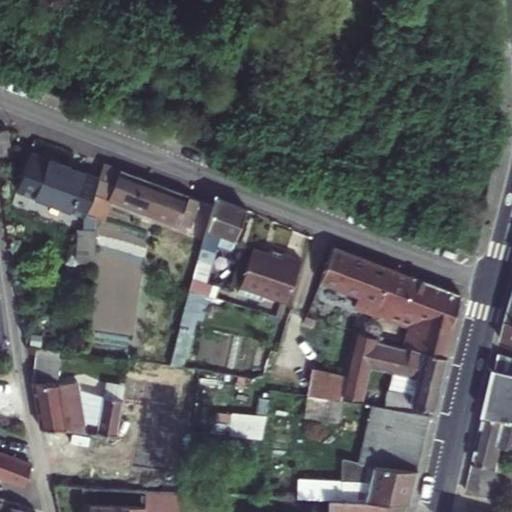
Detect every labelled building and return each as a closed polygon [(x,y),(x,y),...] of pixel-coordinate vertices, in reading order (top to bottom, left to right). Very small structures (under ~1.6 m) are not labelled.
[(87,180),(90,182),(91,168),(91,160),(29,135),(16,168),(71,192),(73,197),(79,199),(87,180)] [(90,182),(183,221),(193,196),(96,155),(93,161),(91,168),(90,182)] [(14,172),(73,197),(71,192),(16,168),(14,172)] [(224,246),(242,201),(212,190),(188,257),(198,261),(203,250),(215,254),(219,244),(224,246)] [(75,243),(90,244),(90,213),(76,212),(75,243)] [(133,236),(143,240),(147,227),(138,224),(133,236)] [(348,300),(373,311),(377,299),(374,297),(390,263),(329,238),(314,275),(352,290),(348,300)] [(282,295),(294,251),(263,243),(261,247),(246,243),(236,278),(261,284),(259,288),(282,295)] [(181,281),(192,285),(198,261),(188,257),(186,260),(181,281)] [(408,271),(390,263),(374,297),(377,299),(389,303),(394,305),(408,271)] [(400,307),(411,312),(414,301),(448,311),(454,289),(408,271),(394,305),(400,307)] [(373,311),(384,314),(389,303),(377,299),(373,311)] [(411,312),(403,339),(438,347),(448,311),(414,301),(411,312)] [(395,319),(400,307),(394,305),(389,303),(384,314),(395,319)] [(309,362),(305,389),(336,394),(336,392),(426,404),(429,404),(441,348),(438,348),(438,347),(403,339),(402,343),(374,334),(375,330),(351,324),(342,367),(309,362)] [(37,418),(40,419),(82,426),(76,377),(54,377),(59,342),(33,338),(28,375),(37,418)] [(511,358),(501,355),(466,495),(500,503),(506,472),(496,470),(502,448),(511,450),(511,358)] [(123,365),(120,381),(117,399),(176,407),(184,370),(144,363),(143,369),(123,365)] [(112,428),(113,422),(117,399),(120,381),(100,378),(92,425),(112,428)] [(340,395),(336,394),(305,389),(302,409),(335,416),(340,395)] [(354,456),(369,457),(414,460),(425,408),(365,399),(354,456)] [(217,411),(217,433),(265,433),(265,412),(217,411)] [(112,428),(111,431),(120,433),(122,423),(113,422),(112,428)] [(0,469),(18,476),(26,454),(0,444),(0,469)] [(414,460),(339,456),(339,471),(296,469),(295,488),(327,489),(407,493),(414,460)] [(210,511),(212,485),(143,482),(142,497),(81,494),(80,511),(140,511),(141,511),(170,511),(210,511)] [(325,511),(386,511),(388,492),(327,489),(325,511)] [(0,511),(33,511),(35,505),(3,492),(0,499),(0,511)]
